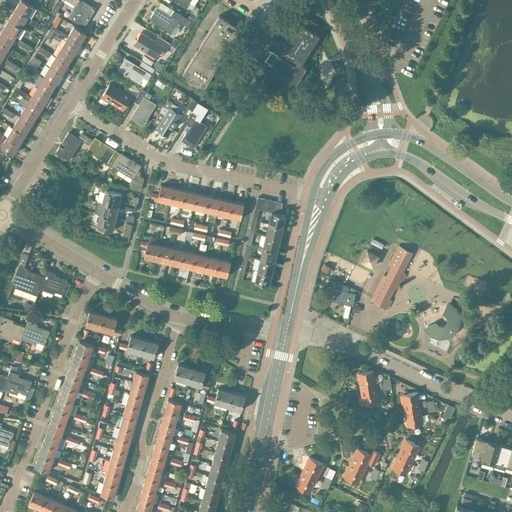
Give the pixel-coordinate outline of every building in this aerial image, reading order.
[(20,0),(15,9),(27,16),(34,6),(24,0),(20,0)] [(68,16),(84,26),(95,8),(82,0),(77,0),(76,3),(68,16)] [(150,18),(171,32),(175,25),(179,27),(182,23),(187,26),(191,20),(174,10),(171,15),(157,6),(150,18)] [(9,19),(21,26),(27,16),(15,9),(9,19)] [(259,67),(292,88),(306,66),(301,63),(319,34),(313,31),(317,23),(297,11),(280,38),(281,38),(279,42),(273,39),(259,61),(262,63),(259,67)] [(183,72),(204,85),(240,28),(219,14),(183,72)] [(3,29),(15,36),(21,26),(9,19),(3,29)] [(68,35),(80,43),(87,32),(74,25),(68,35)] [(0,33),(0,40),(9,46),(15,36),(3,29),(0,33)] [(134,44),(155,57),(159,50),(163,53),(170,43),(158,35),(155,40),(141,32),(134,44)] [(62,45),(74,53),(80,43),(68,35),(62,45)] [(0,54),(3,56),(9,46),(0,40),(0,54)] [(56,56),(68,63),(74,53),(62,45),(56,56)] [(50,66),(62,73),(68,63),(56,56),(50,66)] [(118,69),(139,83),(144,76),(148,78),(154,68),(142,61),(139,66),(125,58),(118,69)] [(44,76),(56,83),(62,73),(50,66),(44,76)] [(37,86),(50,93),(56,83),(44,76),(37,86)] [(131,97),(135,99),(138,94),(126,86),(123,91),(110,83),(101,97),(108,102),(110,100),(123,108),(131,97)] [(31,96),(43,103),(50,93),(37,86),(31,96)] [(131,117),(143,125),(156,103),(149,99),(152,95),(141,89),(138,94),(135,99),(134,100),(139,104),(131,117)] [(25,106),(37,113),(43,103),(31,96),(25,106)] [(165,114),(157,128),(168,135),(182,114),(184,110),(173,103),(167,99),(160,111),(165,114)] [(19,116),(31,123),(37,113),(25,106),(19,116)] [(182,140),(194,147),(207,126),(199,121),(202,117),(192,111),(185,123),(190,126),(182,140)] [(13,126),(25,134),(31,123),(19,116),(13,126)] [(7,136),(19,144),(25,134),(13,126),(7,136)] [(90,145),(93,139),(82,132),(78,137),(69,131),(56,152),(69,160),(81,139),(90,145)] [(1,147),(13,154),(19,144),(7,136),(1,147)] [(119,155),(120,153),(115,150),(115,149),(95,137),(93,139),(90,145),(87,149),(107,162),(106,164),(112,167),(113,165),(119,155)] [(135,188),(141,190),(144,178),(136,173),(141,165),(121,152),(120,153),(119,155),(113,165),(132,178),(127,187),(135,188)] [(151,197),(170,201),(173,187),(161,184),(159,194),(152,192),(151,197)] [(170,201),(181,204),(185,190),(173,187),(170,201)] [(102,202),(118,206),(121,193),(105,189),(102,202)] [(181,204),(193,207),(197,192),(185,190),(181,204)] [(193,207),(205,210),(208,195),(197,192),(193,207)] [(205,210),(217,212),(220,198),(208,195),(205,210)] [(259,208),(261,209),(264,198),(258,196),(255,207),(259,208)] [(217,212),(229,215),(232,201),(220,198),(217,212)] [(261,209),(267,210),(270,199),(264,198),(261,209)] [(267,210),(271,211),(273,212),(276,201),(270,199),(267,210)] [(95,212),(99,213),(115,217),(118,206),(102,202),(97,201),(95,212)] [(229,215),(241,218),(244,203),(232,201),(229,215)] [(279,213),(280,213),(282,202),(276,201),(273,212),(279,213)] [(269,223),(282,226),(285,214),(280,213),(279,213),(273,212),(271,211),(269,223)] [(96,227),(112,231),(115,218),(115,217),(99,213),(96,227)] [(124,233),(130,235),(132,224),(126,223),(124,233)] [(266,235),(279,238),(282,226),(269,223),(266,235)] [(263,246),(277,250),(279,238),(266,235),(263,246)] [(144,256),(156,259),(160,244),(141,240),(140,245),(146,246),(144,256)] [(156,259),(168,261),(171,247),(160,244),(156,259)] [(260,258),(274,261),(277,250),(263,246),(260,258)] [(384,275),(371,299),(387,307),(391,300),(389,297),(393,288),(398,287),(399,286),(401,286),(402,284),(401,283),(405,274),(402,270),(411,252),(398,246),(389,264),(392,265),(387,276),(384,275)] [(168,261),(180,264),(183,250),(171,247),(168,261)] [(180,264),(192,267),(195,253),(183,250),(180,264)] [(362,260),(373,266),(378,255),(367,250),(362,260)] [(18,262),(24,265),(28,253),(22,251),(18,262)] [(192,267),(203,270),(207,255),(195,253),(192,267)] [(326,258),(326,259),(344,268),(346,263),(329,254),(326,258)] [(203,270),(215,273),(218,258),(207,255),(203,270)] [(215,273),(227,275),(230,261),(218,258),(215,273)] [(258,270),(271,273),(274,261),(260,258),(258,270)] [(321,269),(327,272),(329,266),(324,263),(321,269)] [(342,273),(341,273),(347,276),(352,265),(347,263),(346,263),(344,268),(342,272),(342,273)] [(37,295),(40,286),(44,276),(44,275),(23,268),(24,266),(17,264),(11,282),(17,285),(16,287),(37,295)] [(61,296),(62,296),(68,280),(51,274),(52,271),(46,269),(44,275),(44,276),(40,286),(62,294),(61,296)] [(255,282),(268,285),(271,273),(258,270),(255,282)] [(474,285),(484,288),(486,280),(476,277),(474,285)] [(333,300),(352,305),(355,293),(336,288),(333,300)] [(437,325),(426,328),(426,329),(427,331),(428,332),(429,333),(430,334),(431,335),(434,336),(436,337),(439,338),(442,338),(445,337),(447,337),(449,336),(450,335),(452,334),(453,333),(454,332),(455,331),(456,330),(457,328),(458,327),(458,326),(459,324),(459,322),(459,319),(459,317),(458,315),(458,313),(457,312),(456,310),(455,308),(454,307),(453,306),(451,305),(450,304),(448,303),(444,313),(447,315),(448,318),(448,322),(446,324),(444,326),(440,327),(437,325)] [(86,324),(99,328),(103,314),(90,310),(86,324)] [(99,328),(120,334),(122,330),(114,328),(117,318),(103,314),(99,328)] [(20,343),(22,336),(25,326),(9,321),(10,318),(4,316),(2,322),(2,323),(0,327),(0,332),(20,340),(19,342),(20,343)] [(43,346),(44,346),(49,330),(33,324),(34,322),(28,320),(25,326),(22,336),(44,344),(43,346)] [(119,347),(140,353),(144,339),(131,335),(128,345),(120,343),(119,347)] [(140,353),(154,357),(158,343),(144,339),(140,353)] [(75,351),(89,356),(93,345),(79,340),(75,351)] [(71,363),(85,368),(89,356),(75,351),(71,363)] [(67,374),(81,379),(85,368),(71,363),(67,374)] [(174,378),(187,382),(192,367),(178,363),(174,378)] [(187,382),(209,388),(210,383),(202,381),(205,371),(192,367),(187,382)] [(25,397),(26,397),(31,381),(15,375),(16,372),(10,370),(7,377),(4,387),(26,394),(25,397)] [(132,382),(146,385),(149,374),(136,370),(132,382)] [(358,372),(361,388),(376,385),(373,370),(358,372)] [(63,385),(77,390),(81,379),(67,374),(63,385)] [(129,393),(142,397),(146,385),(132,382),(129,393)] [(59,397),(73,402),(77,390),(63,385),(59,397)] [(361,388),(363,403),(379,401),(376,385),(361,388)] [(207,400),(228,406),(232,391),(218,387),(215,397),(208,395),(207,400)] [(228,406),(242,410),(246,395),(232,391),(228,406)] [(402,394),(405,410),(420,407),(418,392),(402,394)] [(126,404),(139,408),(142,397),(129,393),(126,404)] [(55,408),(69,413),(73,402),(59,397),(55,408)] [(165,410),(178,414),(181,402),(168,398),(165,410)] [(123,415),(136,419),(139,408),(126,404),(123,415)] [(439,411),(444,414),(447,407),(442,404),(439,411)] [(405,410),(407,425),(423,422),(420,407),(405,410)] [(51,420),(65,425),(69,413),(55,408),(51,420)] [(161,421),(175,425),(178,414),(165,410),(161,421)] [(119,426),(133,430),(136,419),(123,415),(119,426)] [(47,431),(61,436),(65,425),(51,420),(47,431)] [(158,432),(171,436),(175,425),(161,421),(158,432)] [(0,442),(8,445),(7,447),(8,448),(14,431),(0,427),(1,424),(0,423),(0,442)] [(116,437),(130,441),(133,430),(119,426),(116,437)] [(218,440),(232,444),(235,432),(221,428),(218,440)] [(43,442),(57,447),(61,436),(47,431),(43,442)] [(155,443),(168,447),(171,436),(158,432),(155,443)] [(113,449),(126,452),(130,441),(116,437),(113,449)] [(472,454),(484,457),(488,440),(476,437),(472,454)] [(399,453),(413,459),(419,445),(405,438),(399,453)] [(215,452),(229,456),(232,444),(218,440),(215,452)] [(482,463),(493,466),(500,443),(488,440),(484,457),(482,463)] [(38,454),(53,459),(57,447),(43,442),(38,454)] [(152,455),(165,458),(168,447),(155,443),(152,455)] [(505,469),(506,467),(511,447),(500,443),(493,466),(505,469)] [(351,462),(365,468),(367,462),(374,465),(379,453),(373,451),(371,454),(357,447),(351,462)] [(110,460),(123,463),(126,452),(113,449),(110,460)] [(211,464),(226,468),(229,456),(215,452),(211,464)] [(392,467),(406,473),(413,459),(399,453),(392,467)] [(34,465),(48,470),(53,459),(38,454),(34,465)] [(148,466),(162,469),(165,458),(152,455),(148,466)] [(302,470),(316,477),(323,463),(309,456),(302,470)] [(107,471),(120,475),(123,463),(110,460),(107,471)] [(344,476),(358,482),(365,468),(351,462),(344,476)] [(208,475),(223,479),(226,468),(211,464),(208,475)] [(145,477),(159,481),(162,469),(148,466),(145,477)] [(296,485),(310,491),(316,477),(302,470),(296,485)] [(103,482),(117,486),(120,475),(107,471),(103,482)] [(205,487),(219,491),(223,479),(208,475),(205,487)] [(142,488),(155,492),(159,481),(145,477),(142,488)] [(100,493),(113,497),(117,486),(103,482),(100,493)] [(202,499),(216,503),(219,491),(205,487),(202,499)] [(139,499),(152,503),(155,492),(142,488),(139,499)] [(28,503),(39,508),(45,495),(34,490),(28,503)] [(39,508),(48,511),(49,511),(55,500),(45,495),(39,508)] [(467,511),(468,508),(471,499),(463,496),(461,504),(463,505),(463,507),(457,505),(454,511),(467,511)] [(136,511),(140,511),(149,511),(152,503),(139,499),(136,511)] [(199,510),(204,511),(213,511),(216,503),(202,499),(199,510)] [(49,511),(62,511),(66,504),(55,500),(49,511)] [(492,511),(495,504),(489,502),(486,511),(481,511),(480,511),(479,511),(492,511)]
